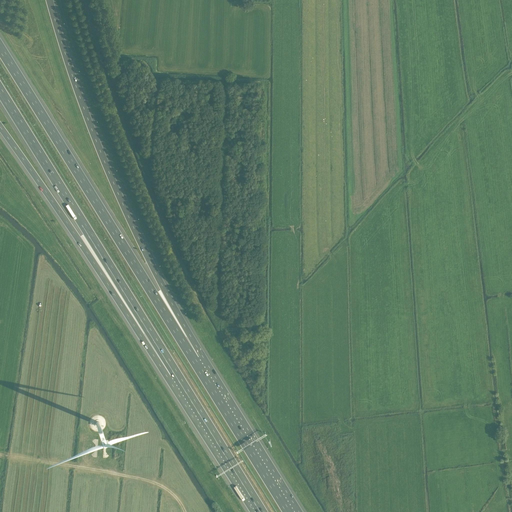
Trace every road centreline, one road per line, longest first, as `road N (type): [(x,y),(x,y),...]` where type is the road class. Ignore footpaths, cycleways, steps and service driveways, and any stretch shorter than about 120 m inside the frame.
road 1 (motorway): [(195,359),(95,141),(51,0)]
road 2 (motorway): [(195,359),(0,49)]
road 3 (motorway): [(0,91),(174,373)]
road 4 (motorway): [(0,129),(174,373)]
road 5 (track): [(0,454),(155,483),(186,511)]
road 6 (motorway): [(290,511),(195,359)]
road 7 (motorway): [(174,373),(259,511)]
